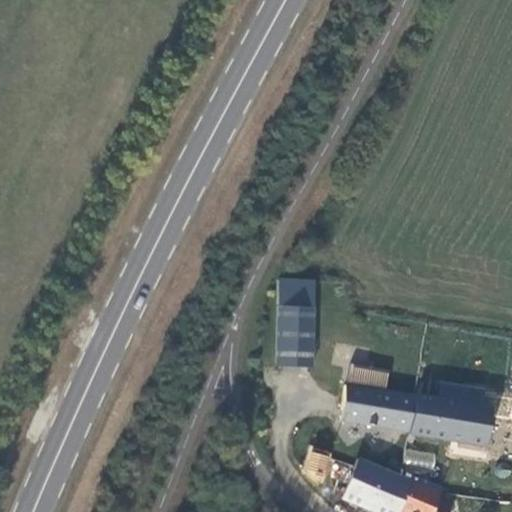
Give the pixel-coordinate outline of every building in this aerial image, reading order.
[(279,281),(275,367),(310,368),(313,308),(346,309),(347,283),(279,281)] [(344,394),(339,419),(483,443),(489,408),(478,407),(479,395),(440,388),(438,400),(338,384),(337,393),(344,394)] [(511,398),(498,398),(495,454),(511,455),(511,398)] [(328,457),(332,445),(285,427),(290,445),(297,458),(309,462),(312,452),(328,457)] [(435,501),(438,493),(356,460),(358,455),(332,445),(328,457),(312,452),(309,462),(306,472),(318,482),(319,481),(343,490),(340,499),(373,511),(448,511),(450,507),(435,501)] [(511,474),(509,468),(507,466),(504,465),(501,465),(498,467),(496,469),(495,472),(495,474),(496,477),(499,480),(501,481),(504,481),(507,480),(509,478),(511,474)] [(503,511),(507,497),(494,495),(490,511),(503,511)]
